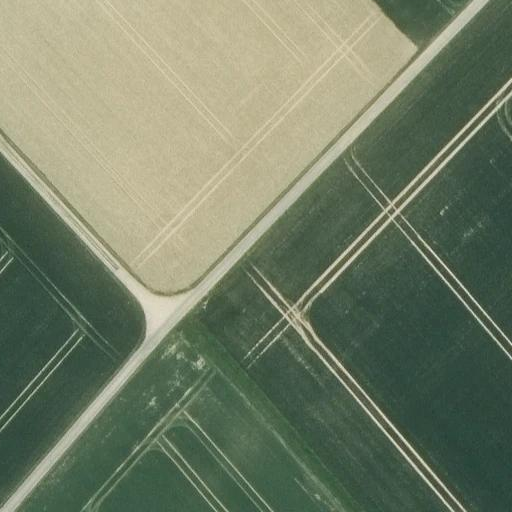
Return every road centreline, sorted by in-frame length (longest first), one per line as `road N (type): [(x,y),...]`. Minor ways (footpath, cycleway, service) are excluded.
road 1 (track): [(7,511),(181,311),(483,0)]
road 2 (track): [(181,311),(348,511)]
road 3 (track): [(0,143),(166,328)]
